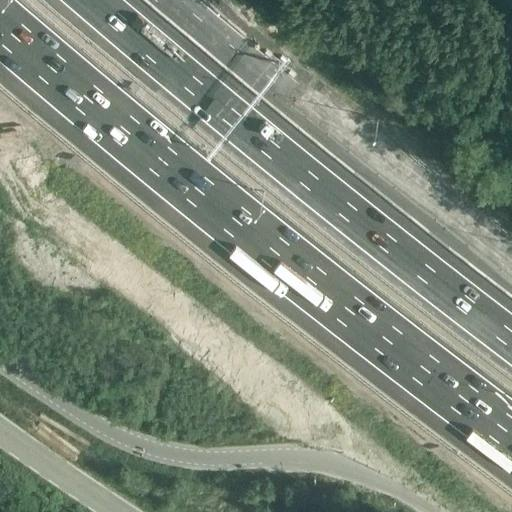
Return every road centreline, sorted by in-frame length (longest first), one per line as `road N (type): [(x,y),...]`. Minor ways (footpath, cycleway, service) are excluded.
road 1 (motorway): [(0,41),(132,159),(511,443)]
road 2 (motorway): [(511,317),(124,0)]
road 3 (unclassified): [(0,355),(94,424),(151,448),(232,459),(334,458),(387,475),(445,511)]
road 4 (primary): [(0,433),(115,511)]
